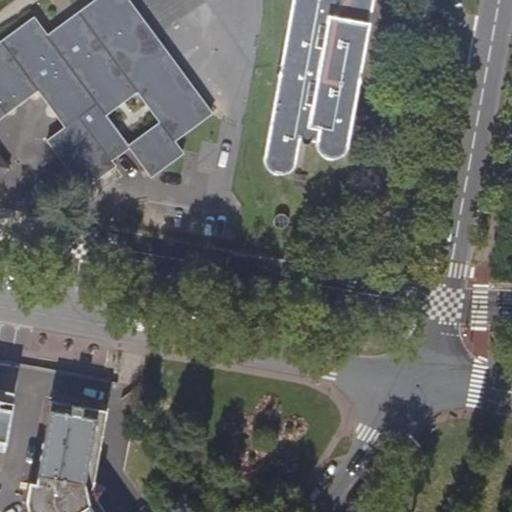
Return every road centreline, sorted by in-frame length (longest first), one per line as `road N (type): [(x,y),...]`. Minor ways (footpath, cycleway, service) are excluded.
road 1 (residential): [(0,309),(407,383)]
road 2 (residential): [(499,0),(444,304),(407,383)]
road 3 (residential): [(407,383),(327,511)]
